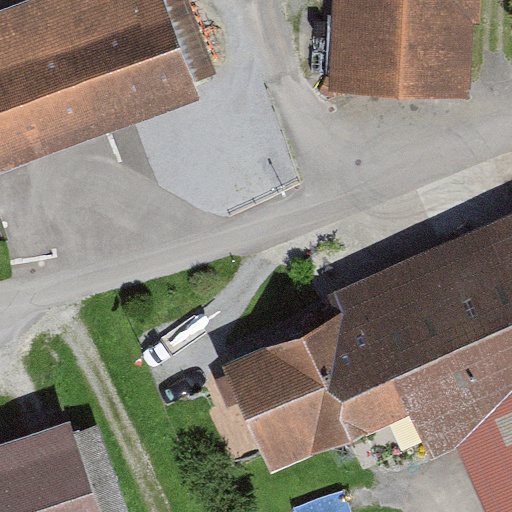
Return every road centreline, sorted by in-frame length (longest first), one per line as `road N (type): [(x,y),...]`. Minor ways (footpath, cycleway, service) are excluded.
road 1 (track): [(340,209),(0,301)]
road 2 (unclassified): [(511,144),(340,209)]
